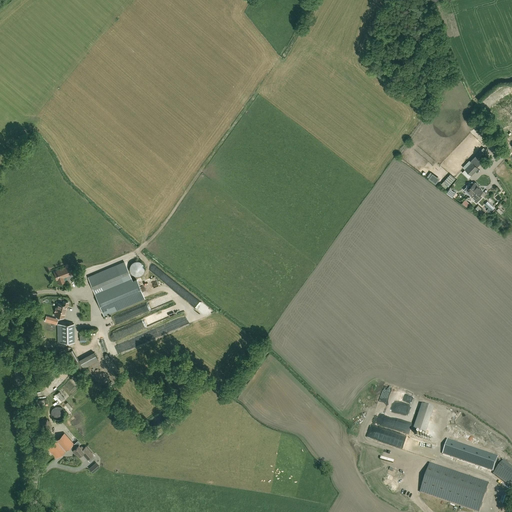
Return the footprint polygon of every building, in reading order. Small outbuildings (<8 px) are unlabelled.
[(503,98),(502,97),(498,101),(499,102),(501,104),(504,107),(508,103),(510,105),(511,103),(511,89),(509,93),(508,93),(503,98)] [(483,161),(480,159),(485,154),(485,153),(481,149),(470,161),(472,163),(473,162),(477,167),(483,161)] [(473,162),(472,163),(466,169),(472,175),(479,168),(477,167),(473,162)] [(449,187),(456,179),(451,174),(441,185),(445,189),(448,186),(449,187)] [(471,196),(472,194),(475,192),(476,192),(477,191),(475,190),(475,188),(478,186),(472,180),(470,182),(469,182),(466,185),(467,186),(463,189),(471,196)] [(475,192),(472,194),(474,196),(472,198),(474,200),(476,203),(479,200),(477,198),(483,192),(477,187),(478,186),(475,188),(475,190),(477,191),(476,192),(475,192)] [(487,201),(484,204),(490,210),(493,207),(487,201)] [(136,261),(135,261),(132,262),(132,263),(130,265),(130,266),(129,267),(129,269),(130,270),(130,272),(131,273),(132,274),(134,275),(135,275),(136,276),(138,276),(139,275),(140,275),(141,274),(142,273),(144,271),(144,269),(144,268),(144,266),(143,265),(142,264),(141,263),(140,262),(139,261),(138,261),(136,261)] [(132,279),(124,262),(88,277),(104,315),(144,298),(136,277),(132,279)] [(69,266),(55,271),(58,279),(60,283),(66,281),(64,277),(71,274),(69,266)] [(177,291),(185,296),(189,291),(180,285),(177,291)] [(58,303),(57,308),(56,308),(55,311),(56,312),(55,315),(64,318),(66,309),(68,302),(63,301),(63,305),(58,303)] [(96,329),(94,302),(78,303),(80,330),(96,329)] [(61,342),(74,342),(74,323),(60,323),(61,342)] [(65,372),(58,381),(61,384),(68,375),(65,372)] [(435,407),(422,403),(413,428),(426,432),(435,407)] [(60,418),(66,411),(58,405),(52,412),(60,418)] [(44,432),(53,427),(47,418),(39,423),(44,432)] [(80,447),(79,445),(76,447),(73,444),(74,443),(65,433),(48,447),(57,458),(70,447),(72,450),(75,453),(76,453),(79,456),(82,453),(84,451),(80,447)] [(498,457),(447,440),(442,455),(493,472),(498,457)] [(82,453),(90,461),(95,457),(86,446),(83,448),(81,446),(80,447),(84,451),(82,453)] [(493,474),(511,488),(511,467),(503,461),(493,474)] [(89,468),(93,472),(99,466),(96,463),(89,468)] [(477,511),(478,511),(489,484),(430,464),(420,492),(477,511)]
